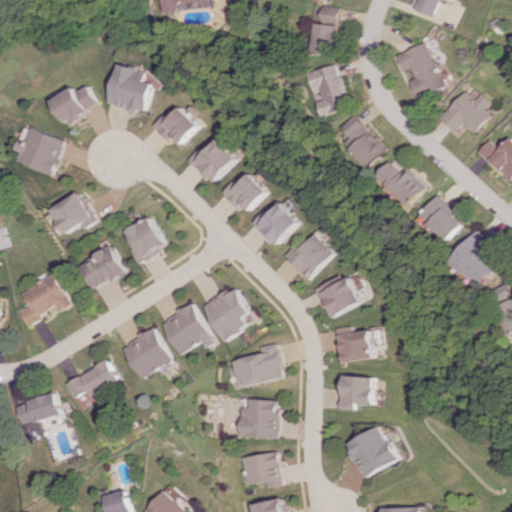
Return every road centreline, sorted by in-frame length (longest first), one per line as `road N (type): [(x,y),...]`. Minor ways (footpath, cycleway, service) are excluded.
road 1 (residential): [(110,154),(162,175),(299,306),(315,344),(311,461),(336,511)]
road 2 (residential): [(386,0),(375,34),(386,101),(511,214)]
road 3 (residential): [(0,371),(47,359),(229,241)]
